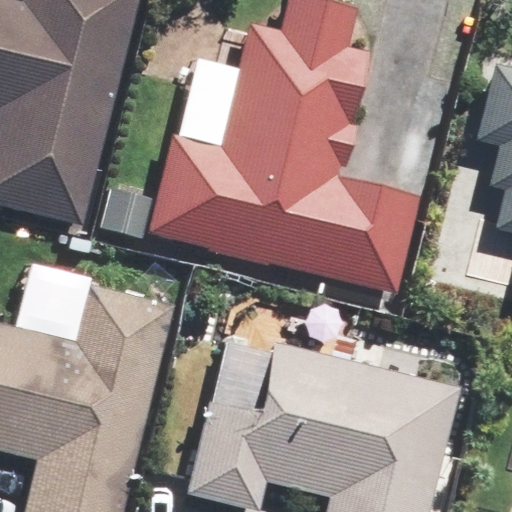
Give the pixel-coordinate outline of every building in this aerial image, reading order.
[(0,0),(0,204),(79,224),(134,0),(0,0)] [(145,231),(391,293),(414,200),(328,178),(359,56),(339,51),(350,8),(318,0),(283,0),(275,35),(245,27),(214,149),(169,138),(145,231)] [(511,71),(490,67),(472,140),(493,145),(484,184),(499,188),(489,228),(511,233),(511,71)] [(117,511),(167,303),(85,284),(70,345),(0,328),(0,456),(31,463),(19,511),(117,511)] [(424,511),(453,391),(271,348),(255,414),(203,402),(181,493),(253,510),(260,482),(324,497),(319,511),(424,511)]
